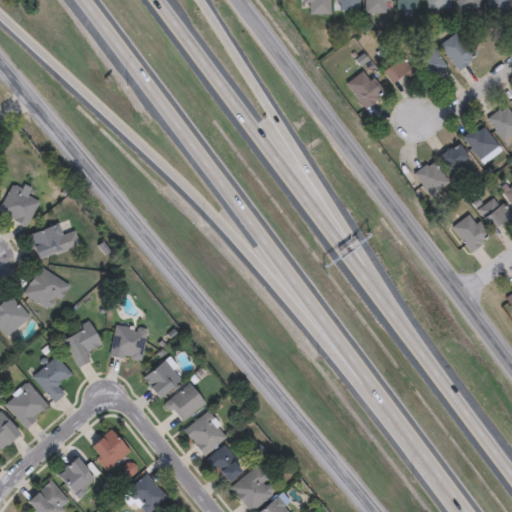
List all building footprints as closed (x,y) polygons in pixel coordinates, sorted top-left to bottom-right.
[(328,0),(328,15),(304,15),(304,0),(328,0)] [(358,0),(358,11),(336,11),(336,0),(358,0)] [(365,13),(365,0),(388,0),(388,13),(365,13)] [(417,0),(417,13),(396,13),(396,0),(417,0)] [(426,9),(426,0),(450,0),(450,9),(426,9)] [(456,9),(456,0),(480,0),(480,9),(456,9)] [(486,0),(509,0),(509,9),(486,9),(486,0)] [(459,71),(438,48),(454,33),(475,55),(459,71)] [(409,55),(425,41),(445,65),(429,79),(409,55)] [(391,86),(380,71),(400,56),(411,71),(391,86)] [(346,86),(361,72),(382,93),(367,108),(346,86)] [(511,137),(503,143),(486,118),(505,106),(511,116),(511,137)] [(498,147),(480,162),(461,138),(480,123),(498,147)] [(474,167),(455,181),(437,158),(456,143),(474,167)] [(450,182),(433,198),(412,176),(430,160),(450,182)] [(29,191),(27,197),(38,202),(26,227),(0,215),(0,207),(11,183),(29,191)] [(511,206),(501,193),(511,183),(511,206)] [(491,232),(475,210),(496,196),(511,218),(491,232)] [(451,229),(469,214),(489,238),(471,253),(451,229)] [(61,234),(73,231),(78,247),(36,259),(28,234),(59,225),(61,234)] [(50,312),(23,294),(40,268),(67,286),(50,312)] [(511,309),(503,298),(511,291),(511,309)] [(28,317),(6,337),(0,330),(0,304),(9,296),(28,317)] [(99,346),(85,351),(90,363),(75,369),(63,337),(91,326),(99,346)] [(146,331),(141,362),(109,357),(115,326),(146,331)] [(32,377),(56,357),(70,373),(57,384),(65,393),(54,403),(32,377)] [(158,399),(141,379),(164,360),(181,380),(158,399)] [(48,409),(22,427),(4,402),(29,383),(48,409)] [(203,401),(183,424),(164,406),(185,384),(203,401)] [(0,412),(19,433),(0,449),(0,412)] [(203,455),(183,431),(206,413),(225,437),(203,455)] [(88,448),(109,430),(128,452),(107,470),(88,448)] [(242,470),(226,483),(206,459),(222,447),(242,470)] [(74,496),(56,474),(76,458),(94,480),(74,496)] [(249,511),(229,487),(255,467),(275,491),(249,511)] [(166,497),(151,511),(145,511),(126,493),(145,475),(166,497)] [(35,511),(26,501),(50,481),(69,503),(58,511),(35,511)] [(287,511),(279,499),(257,511),(287,511)]
